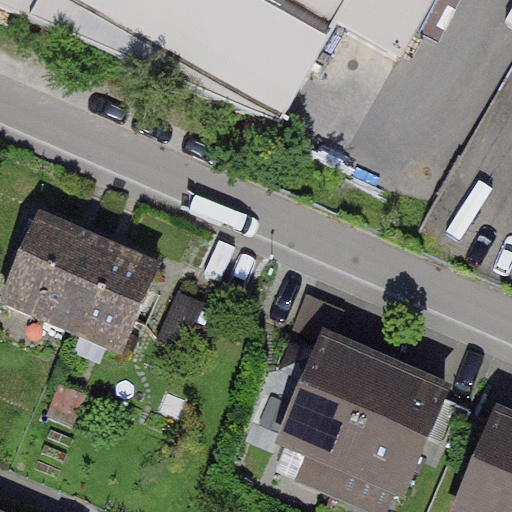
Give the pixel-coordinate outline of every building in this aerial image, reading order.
[(0,0),(0,2),(287,122),(338,28),(403,63),(437,0),(0,0)] [(109,252),(48,225),(5,321),(66,348),(109,252)] [(169,279),(109,252),(66,348),(127,375),(169,279)] [(388,374),(320,344),(271,455),(338,485),(388,374)] [(406,511),(455,404),(388,374),(338,485),(399,511),(406,511)] [(460,511),(511,511),(511,423),(501,419),(460,511)]
